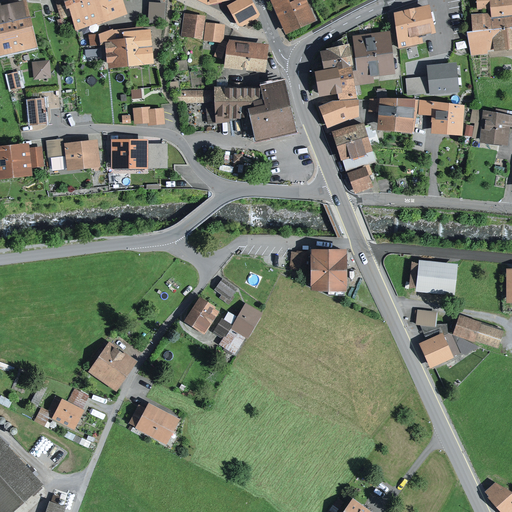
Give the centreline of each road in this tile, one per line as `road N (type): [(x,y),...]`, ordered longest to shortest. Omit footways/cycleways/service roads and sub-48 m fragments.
road 1 (tertiary): [(359,245),(480,511)]
road 2 (residential): [(171,236),(206,261),(259,239),(359,245)]
road 3 (tertiary): [(334,182),(298,192),(226,189),(171,236)]
road 4 (tertiary): [(171,236),(0,259)]
road 5 (residential): [(341,201),(511,208)]
road 6 (tertiary): [(299,63),(300,92),(334,182)]
